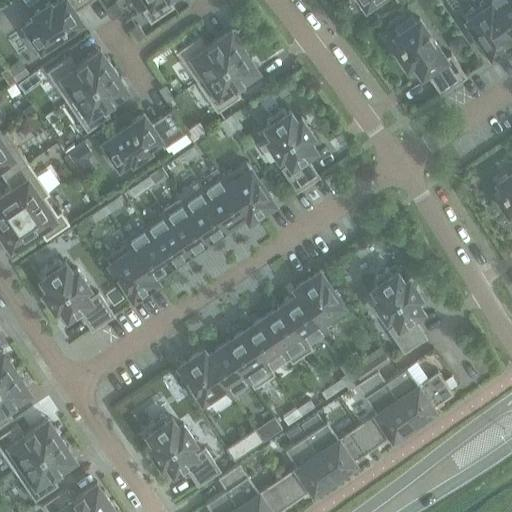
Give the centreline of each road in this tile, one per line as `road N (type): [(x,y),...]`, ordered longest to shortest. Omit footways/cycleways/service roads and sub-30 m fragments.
road 1 (residential): [(274,0),(403,168)]
road 2 (residential): [(403,168),(511,339)]
road 3 (secondary): [(511,404),(365,511)]
road 4 (residential): [(274,255),(403,168)]
road 5 (residential): [(75,388),(204,302)]
road 6 (residential): [(75,388),(158,511)]
road 7 (residential): [(0,278),(75,388)]
road 8 (residential): [(403,168),(511,96)]
